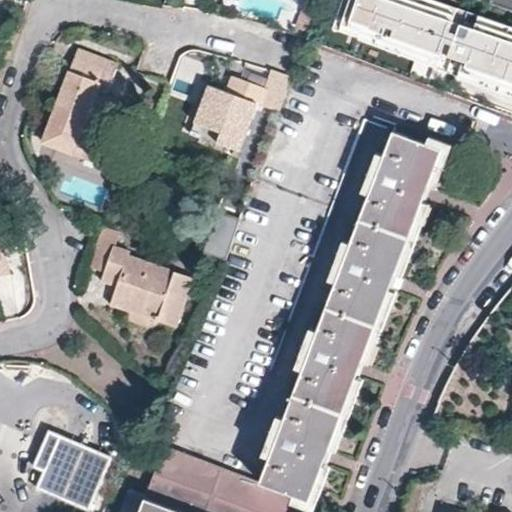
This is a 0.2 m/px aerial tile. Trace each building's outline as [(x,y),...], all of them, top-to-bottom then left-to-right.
[(306,0),(299,18),(313,24),(321,4),(309,0),(306,0)] [(344,0),(344,4),(368,10),(370,0),(344,0)] [(309,33),(313,24),(299,18),(296,27),(309,33)] [(117,170),(141,109),(101,94),(108,78),(112,80),(119,63),(80,48),(42,140),(117,170)] [(224,94),(231,75),(221,71),(216,84),(214,90),(224,94)] [(210,101),(197,133),(238,149),(256,102),(259,104),(266,87),(231,75),(224,94),(214,90),(216,84),(206,80),(199,96),(210,101)] [(187,129),(197,133),(210,101),(199,96),(187,129)] [(304,511),(325,459),(359,370),(391,284),(426,193),(443,147),(394,130),(259,482),(165,445),(145,495),(131,490),(121,511),(304,511)] [(217,209),(206,252),(227,258),(238,215),(217,209)] [(0,274),(10,273),(4,236),(0,236),(0,274)] [(173,325),(190,277),(128,256),(130,250),(113,244),(99,280),(116,286),(109,302),(173,325)] [(36,489),(89,511),(112,458),(49,431),(33,467),(44,471),(36,489)]
